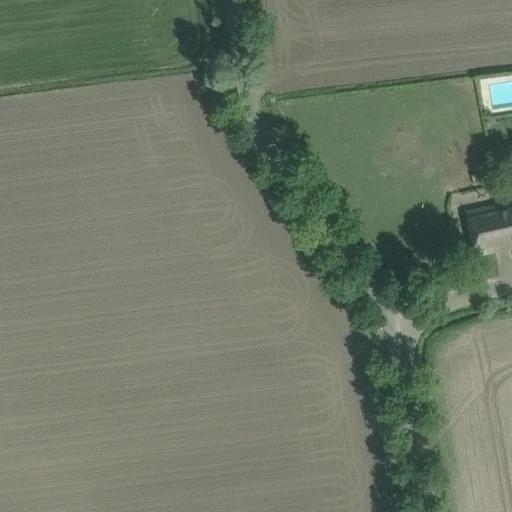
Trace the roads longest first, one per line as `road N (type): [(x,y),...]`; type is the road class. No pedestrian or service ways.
road 1 (unclassified): [(398,329),(392,307),(264,147),(247,102),(233,0)]
road 2 (unclassified): [(427,511),(398,329)]
road 3 (unclassified): [(398,329),(511,289)]
